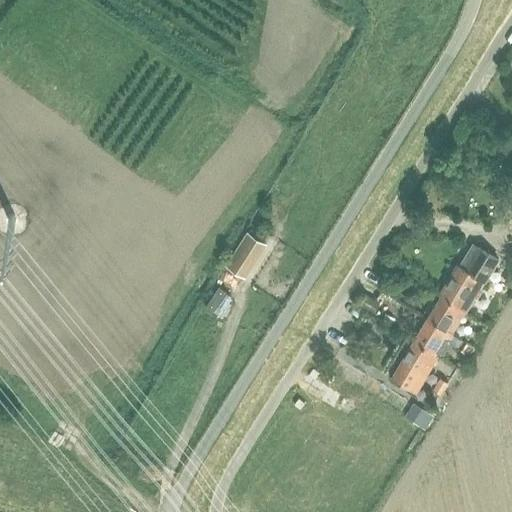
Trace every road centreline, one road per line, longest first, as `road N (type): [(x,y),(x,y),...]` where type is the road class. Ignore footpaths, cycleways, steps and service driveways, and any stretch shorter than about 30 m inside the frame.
road 1 (unclassified): [(170,511),(448,56),(474,0)]
road 2 (residential): [(215,511),(238,459),(511,24)]
